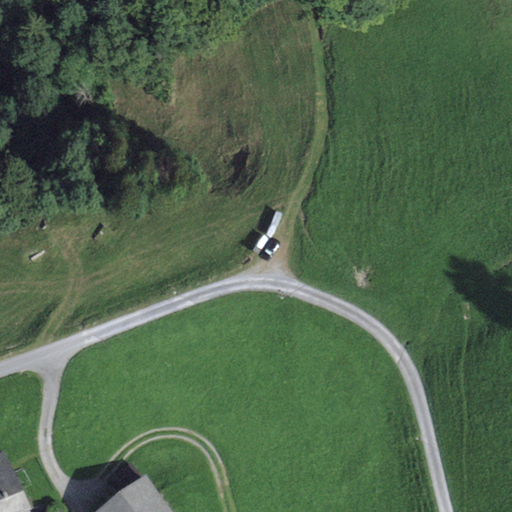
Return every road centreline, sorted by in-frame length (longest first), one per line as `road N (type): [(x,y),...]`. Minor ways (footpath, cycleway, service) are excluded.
road 1 (track): [(448,511),(403,360),(353,313),(269,282)]
road 2 (track): [(269,282),(318,151),(323,114),(307,0)]
road 3 (track): [(269,282),(193,297),(52,353)]
road 4 (track): [(219,485),(199,443),(159,434),(142,438),(86,485),(65,487)]
